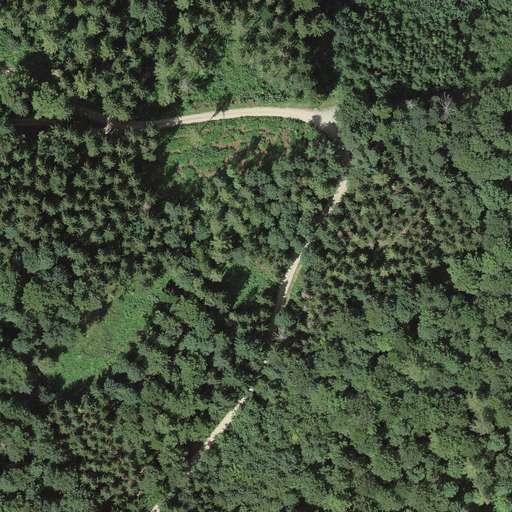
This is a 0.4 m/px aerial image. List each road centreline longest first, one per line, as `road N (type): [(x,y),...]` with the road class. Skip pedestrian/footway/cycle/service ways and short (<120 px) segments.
road 1 (track): [(151,511),(247,395),(285,278),(338,194),(344,154),(314,119),(271,111),(111,130),(0,121)]
road 2 (track): [(3,121),(109,169),(181,180)]
road 3 (track): [(128,126),(0,69)]
